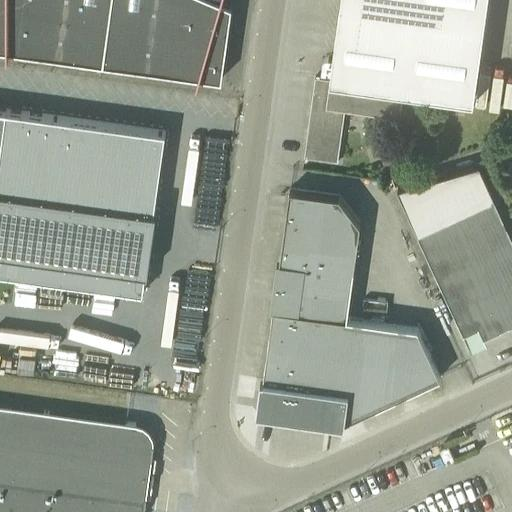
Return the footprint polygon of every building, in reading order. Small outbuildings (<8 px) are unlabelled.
[(0,0),(0,47),(103,62),(112,0),(0,0)] [(222,78),(227,41),(232,4),(223,0),(112,0),(103,62),(222,78)] [(341,0),(330,77),(320,76),(316,76),(305,156),(338,160),(346,106),(401,113),(404,89),(474,98),(487,0),(341,0)] [(155,210),(166,131),(0,107),(0,271),(144,292),(146,272),(148,272),(157,210),(155,210)] [(387,177),(402,173),(397,156),(383,160),(387,177)] [(511,233),(495,197),(480,163),(398,187),(419,232),(464,331),(479,324),(484,335),(511,321),(511,233)] [(348,317),(361,223),(337,192),(285,186),(277,259),(273,258),(268,306),(271,306),(348,317)] [(441,376),(418,327),(348,317),(271,306),(263,377),(260,377),(256,410),(345,423),(345,420),(441,376)] [(136,423),(0,404),(0,511),(144,511),(145,510),(149,483),(153,484),(154,471),(150,470),(154,444),(153,437),(149,430),(144,425),(136,423)]
